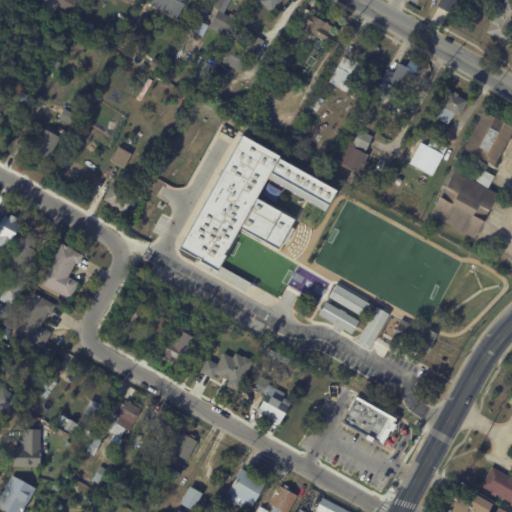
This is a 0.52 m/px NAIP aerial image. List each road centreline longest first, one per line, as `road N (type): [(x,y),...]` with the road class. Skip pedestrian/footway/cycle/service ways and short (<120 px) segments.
road 1 (residential): [(0,171),(113,237),(119,264),(88,320),(95,348),(386,511)]
road 2 (secondary): [(397,511),(488,351),(511,324)]
road 3 (tertiary): [(355,0),(511,87)]
